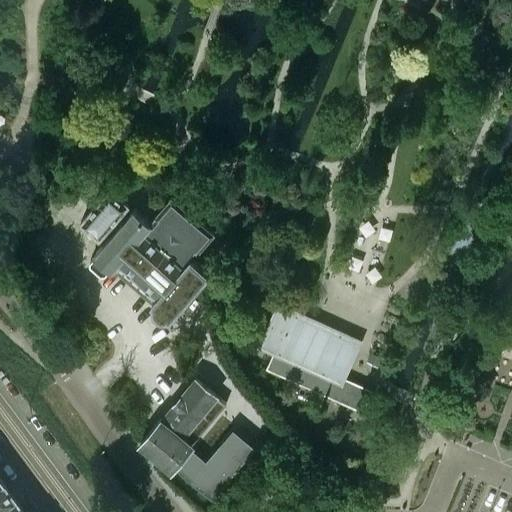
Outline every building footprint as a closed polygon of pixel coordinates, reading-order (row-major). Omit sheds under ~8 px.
[(208,273),(191,258),(213,233),(171,197),(149,222),(134,209),(128,217),(122,212),(128,206),(109,190),(80,223),(99,240),(104,234),(109,238),(97,250),(97,252),(90,260),(91,265),(101,273),(105,273),(111,265),(112,266),(117,261),(119,264),(121,261),(158,294),(152,301),(154,303),(153,310),(160,316),(167,315),(170,317),(208,273)] [(278,306),(265,335),(278,341),(272,355),(266,367),(364,411),(373,389),(346,377),(336,372),(351,339),(278,306)] [(511,319),(501,351),(511,354),(511,319)] [(371,351),(368,359),(379,364),(382,356),(379,354),(371,351)] [(190,446),(226,403),(197,379),(163,419),(161,417),(141,441),(172,467),(173,466),(211,498),(255,447),(233,428),(206,460),(190,446)] [(0,478),(0,503),(12,494),(0,478)] [(12,494),(0,503),(0,511),(21,511),(24,510),(12,494)]
